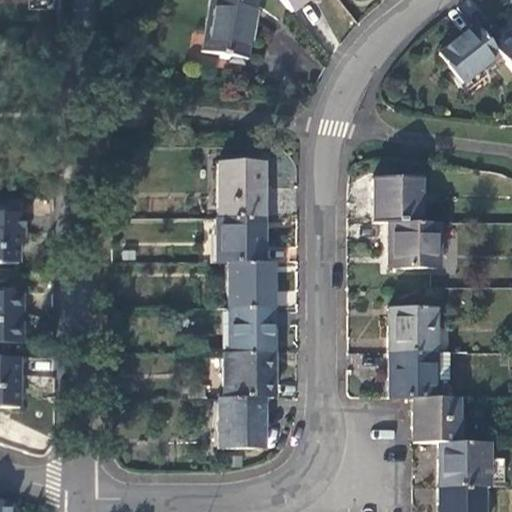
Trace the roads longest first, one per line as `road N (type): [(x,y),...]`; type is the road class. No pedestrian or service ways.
road 1 (residential): [(87,493),(288,487),(314,465),(325,435),(339,98),(376,39),(426,0)]
road 2 (residential): [(84,0),(87,493)]
